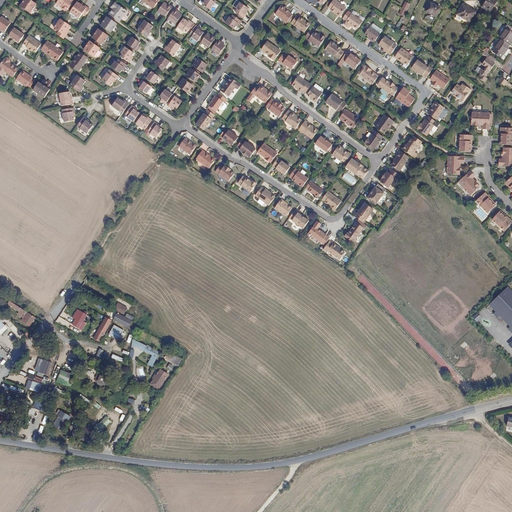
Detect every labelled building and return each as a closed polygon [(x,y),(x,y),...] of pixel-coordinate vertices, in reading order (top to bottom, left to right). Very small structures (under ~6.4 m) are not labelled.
[(36,4),(35,3),(30,0),(24,0),(20,6),(30,13),(36,4)] [(61,7),(67,11),(74,0),(58,0),(57,3),(62,6),(61,7)] [(142,0),(153,8),(159,0),(142,0)] [(204,0),(203,2),(201,3),(210,10),(215,3),(211,0),(204,0)] [(337,15),(338,13),(341,15),(346,8),(334,0),(333,0),(328,8),(331,9),(331,10),(337,15)] [(486,10),(487,8),(488,9),(493,0),(486,0),(482,7),(486,10)] [(493,0),(488,9),(491,11),(497,0),(493,0)] [(86,16),(91,9),(83,4),(83,5),(81,4),(77,2),(71,12),(80,18),(83,14),(86,16)] [(246,14),(244,13),(246,11),(248,8),(239,2),(235,8),(237,9),(234,11),(243,18),(246,14)] [(113,9),(112,9),(108,15),(118,21),(119,22),(123,17),(124,17),(127,12),(114,3),(112,6),(114,8),(113,9)] [(163,3),(157,11),(166,17),(172,8),(166,4),(163,3)] [(430,3),(426,11),(436,17),(440,8),(430,3)] [(470,22),(476,12),(462,4),(456,14),(470,22)] [(282,6),(276,14),(288,23),(294,16),(289,12),(290,12),(282,6)] [(183,16),(179,14),(174,10),(168,19),(177,24),(183,16)] [(358,29),(363,21),(352,13),(348,10),(343,18),(347,20),(346,21),(347,21),(345,24),(345,25),(348,27),(350,27),(352,24),(358,29)] [(428,14),(424,18),(429,23),(433,19),(428,14)] [(225,23),(233,29),(235,26),(237,24),(238,25),(241,21),(232,15),(230,17),(229,17),(225,23)] [(300,18),(297,16),(292,23),(305,32),(311,24),(306,21),(306,22),(304,20),(305,20),(300,17),(300,18)] [(101,26),(111,33),(117,24),(107,17),(101,26)] [(0,28),(2,30),(1,31),(5,33),(11,24),(1,18),(0,19),(0,28)] [(189,22),(187,21),(184,18),(177,27),(184,31),(185,30),(187,32),(194,23),(190,21),(189,22)] [(71,26),(61,19),(54,28),(59,31),(57,34),(64,39),(69,32),(67,31),(69,29),(71,26)] [(150,35),(148,34),(150,31),(153,27),(145,21),(138,31),(148,38),(150,35)] [(376,31),(378,28),(372,24),(370,27),(369,26),(364,34),(368,37),(370,39),(370,40),(373,42),(380,33),(376,31)] [(198,30),(199,28),(196,25),(189,34),(192,36),(191,38),(197,42),(203,33),(201,31),(198,30)] [(511,32),(506,28),(499,38),(500,38),(508,44),(510,41),(511,41),(511,39),(511,32)] [(25,36),(15,29),(9,36),(19,43),(25,36)] [(92,39),(102,45),(108,36),(98,29),(92,39)] [(306,37),(309,39),(309,40),(319,47),(326,37),(322,34),(321,35),(315,31),(314,32),(311,30),(306,37)] [(216,39),(210,35),(207,33),(201,41),(210,48),(216,39)] [(384,48),(388,51),(387,52),(391,54),(398,45),(385,36),(379,44),(384,48)] [(29,49),(28,50),(32,52),(33,51),(35,53),(40,45),(29,37),(24,45),(27,47),(29,49)] [(132,38),(128,45),(137,51),(139,49),(138,48),(139,45),(140,44),(132,38)] [(508,48),(508,47),(509,45),(508,44),(500,38),(494,48),(504,55),(508,48)] [(169,44),(167,47),(165,46),(163,49),(173,56),(181,46),(172,40),(169,44)] [(223,44),(218,40),(212,49),(220,55),(226,46),(223,44)] [(269,54),(271,55),(270,57),(274,60),(281,51),(268,41),(262,49),(269,54)] [(342,48),(331,41),(326,49),(339,58),(344,52),(341,49),(342,48)] [(63,53),(48,42),(42,51),(58,61),(63,53)] [(84,51),(94,57),(100,49),(90,42),(84,51)] [(122,54),(120,57),(129,63),(132,59),(131,58),(132,56),(134,54),(125,47),(121,52),(122,54)] [(402,61),(403,60),(405,62),(408,64),(414,56),(401,47),(395,56),(402,61)] [(355,56),(347,51),(339,63),(343,65),(345,62),(356,69),(361,61),(358,58),(355,56)] [(75,59),(74,59),(70,66),(78,73),(88,58),(80,53),(75,59)] [(278,60),(279,61),(282,63),(283,62),(287,65),(292,69),(297,62),(289,55),(288,57),(283,53),(278,60)] [(159,58),(157,60),(156,60),(154,63),(163,69),(165,66),(166,67),(170,62),(161,55),(159,58)] [(193,66),(201,72),(206,66),(207,64),(199,57),(193,66)] [(4,60),(0,65),(0,68),(13,78),(18,71),(15,69),(10,66),(9,65),(10,63),(10,60),(7,58),(5,60),(4,60)] [(484,82),(487,79),(488,78),(486,77),(488,73),(487,72),(488,70),(490,71),(495,63),(493,62),(487,58),(482,64),(486,67),(484,71),(482,69),(479,73),(481,74),(479,78),(484,82)] [(422,63),(423,62),(418,59),(412,67),(412,68),(415,70),(417,70),(419,72),(418,73),(421,75),(422,74),(426,77),(432,68),(429,65),(428,67),(422,63)] [(115,61),(111,67),(120,74),(122,71),(124,69),(125,69),(127,66),(118,60),(116,62),(115,61)] [(372,85),(378,77),(371,72),(369,71),(371,69),(366,66),(359,76),(372,85)] [(186,76),(194,82),(198,76),(200,73),(192,68),(186,76)] [(113,82),(115,79),(117,80),(119,77),(109,70),(101,80),(110,87),(113,82)] [(26,87),(27,86),(30,88),(34,81),(31,80),(32,78),(22,71),(16,80),(26,87)] [(158,76),(151,71),(149,73),(147,75),(146,75),(144,77),(154,83),(158,76)] [(443,89),(450,80),(436,71),(430,80),(443,89)] [(302,90),(305,93),(311,85),(298,75),(291,85),(292,86),(293,85),(302,91),(302,90)] [(77,76),(70,86),(80,93),(82,89),(81,89),(83,86),(86,81),(77,76)] [(178,86),(186,92),(190,87),(193,84),(184,78),(178,86)] [(390,82),(389,83),(382,78),(377,85),(379,86),(389,93),(394,96),(398,89),(394,86),(395,85),(390,82)] [(140,83),(141,84),(139,86),(138,88),(146,94),(151,87),(142,80),(140,83)] [(229,96),(236,87),(227,81),(220,90),(229,96)] [(50,90),(39,82),(33,90),(45,98),(50,90)] [(463,100),(469,91),(458,83),(452,91),(455,93),(455,94),(458,96),(459,95),(460,96),(459,97),(463,100)] [(315,102),(322,93),(313,86),(307,94),(311,98),(310,99),(315,102)] [(411,92),(404,87),(396,98),(409,107),(415,99),(409,94),(411,92)] [(259,91),(255,88),(252,93),(251,94),(254,97),(254,98),(263,104),(270,95),(267,93),(267,94),(264,91),(264,90),(261,88),(259,91)] [(162,102),(165,105),(172,95),(165,90),(159,98),(161,99),(163,101),(162,102)] [(62,106),(73,105),(73,101),(71,101),(70,98),(69,93),(59,94),(62,106)] [(225,103),(227,100),(219,94),(217,97),(216,97),(210,105),(217,111),(224,102),(225,103)] [(336,109),(340,112),(347,103),(343,100),(342,101),(331,94),(325,102),(335,110),(336,109)] [(174,108),(176,110),(177,109),(182,102),(174,96),(168,106),(171,108),(172,107),(174,108)] [(118,98),(112,106),(123,114),(130,104),(126,102),(125,103),(123,101),(118,98)] [(274,102),(271,99),(266,106),(270,109),(269,109),(279,116),(285,108),(282,106),(278,103),(275,101),(274,102)] [(429,113),(437,119),(444,109),(435,102),(430,109),(431,110),(429,113)] [(128,116),(128,118),(134,122),(140,113),(137,111),(134,109),(135,108),(132,106),(126,114),(128,116)] [(64,122),(74,120),(73,115),(73,112),(74,111),(74,108),(62,110),(64,122)] [(212,119),(214,115),(207,110),(205,114),(204,114),(196,124),(204,131),(207,127),(209,127),(210,125),(210,123),(212,120),(212,119)] [(292,113),(288,110),(282,119),(296,128),(297,127),(298,128),(302,122),(301,121),(302,120),(298,117),(295,115),(295,114),(292,112),(292,113)] [(339,118),(353,128),(360,120),(345,110),(339,118)] [(388,127),(391,122),(393,123),(394,121),(384,114),(375,127),(383,133),(388,127)] [(485,130),(492,130),(493,115),(484,114),(478,114),(474,114),(474,126),(485,127),(485,130)] [(142,128),(144,127),(146,129),(152,120),(149,118),(149,119),(146,117),(143,115),(136,123),(142,128)] [(87,119),(84,117),(77,127),(87,134),(93,125),(89,122),(86,120),(87,119)] [(419,124),(416,128),(427,135),(434,125),(433,124),(427,120),(425,119),(422,124),(421,125),(419,124)] [(310,123),(306,120),(298,130),(302,133),(303,132),(312,139),(319,129),(310,122),(310,123)] [(150,134),(156,138),(163,129),(160,127),(157,125),(158,124),(155,122),(148,131),(152,133),(150,134)] [(237,137),(225,128),(219,136),(231,145),(237,137)] [(511,129),(503,129),(503,135),(505,135),(504,146),(511,145),(511,129)] [(380,139),(383,136),(374,130),(371,133),(372,134),(369,138),(368,138),(365,143),(375,150),(378,146),(377,145),(381,140),(380,139)] [(414,150),(415,151),(423,141),(415,135),(412,138),(411,138),(406,145),(405,145),(402,148),(411,154),(414,150)] [(462,152),(472,152),(473,142),(474,142),(474,136),(462,136),(462,152)] [(329,143),(326,141),(321,137),(316,145),(328,153),(328,152),(330,153),(334,148),(332,147),(333,145),(329,143)] [(247,141),(243,138),(237,147),(241,149),(240,150),(243,152),(243,153),(247,156),(247,155),(250,157),(256,150),(246,143),(247,141)] [(191,155),(197,147),(186,139),(180,147),(191,155)] [(247,142),(256,149),(258,146),(250,139),(247,142)] [(278,153),(264,144),(257,153),(264,158),(265,157),(268,160),(271,162),(278,153)] [(343,150),(344,149),(340,146),(333,155),(342,162),(343,161),(345,163),(348,160),(352,155),(349,152),(348,153),(343,150)] [(511,149),(506,149),(506,154),(506,158),(505,161),(502,160),(501,168),(511,168),(511,149)] [(215,160),(203,151),(196,159),(209,168),(215,160)] [(407,159),(408,156),(401,151),(396,157),(397,158),(395,160),(391,165),(399,170),(407,159)] [(465,158),(449,157),(448,166),(447,167),(447,172),(448,172),(448,176),(460,177),(460,172),(460,168),(461,165),(464,165),(465,158)] [(290,168),(278,158),(273,165),(277,167),(276,168),(285,175),(290,168)] [(358,164),(352,159),(346,168),(356,175),(363,167),(359,164),(358,164)] [(229,182),(235,174),(231,171),(228,169),(229,168),(226,166),(224,166),(223,168),(220,166),(215,172),(229,182)] [(395,178),(397,180),(401,176),(390,168),(387,172),(386,171),(384,174),(383,174),(380,177),(381,178),(379,181),(388,187),(395,178)] [(299,171),(296,169),(290,176),(294,179),(293,179),(302,187),(309,179),(299,172),(299,171)] [(482,189),(478,185),(476,183),(474,181),(477,178),(471,173),(460,184),(466,190),(466,191),(470,195),(472,197),(482,189)] [(247,179),(244,177),(239,183),(251,192),(258,184),(254,181),(253,182),(248,178),(247,179)] [(318,197),(323,190),(311,181),(307,187),(310,189),(309,190),(318,197)] [(384,194),(383,193),(386,190),(378,185),(373,191),(371,195),(368,198),(376,204),(384,194)] [(265,190),(262,188),(256,196),(269,205),(275,197),(269,193),(270,192),(266,189),(265,190)] [(335,210),(342,201),(328,191),(323,199),(325,201),(324,202),(328,205),(329,204),(332,206),(331,207),(335,210)] [(489,215),(497,208),(490,200),(491,199),(487,195),(478,203),(489,215)] [(287,216),(293,208),(288,205),(284,202),(284,201),(282,199),(276,208),(287,216)] [(490,200),(497,208),(498,207),(491,199),(490,200)] [(356,211),(353,215),(363,223),(373,210),(365,203),(358,212),(356,211)] [(299,214),(295,211),(290,218),(293,220),(296,223),(297,225),(299,227),(301,227),(304,229),(310,221),(304,217),(301,215),(299,213),(299,214)] [(509,220),(501,213),(494,221),(507,232),(511,225),(511,220),(510,219),(509,220)] [(353,243),(364,229),(356,224),(349,234),(348,233),(345,237),(353,243)] [(325,245),(328,241),(330,238),(318,229),(313,236),(325,245)] [(333,244),(330,241),(329,242),(345,253),(337,247),(338,246),(334,244),(333,244)] [(328,252),(339,260),(345,253),(329,242),(325,248),(329,251),(328,252)] [(511,290),(508,287),(490,305),(496,312),(494,314),(497,318),(500,316),(511,329),(511,341),(508,345),(511,348),(511,290)] [(22,321),(31,327),(37,318),(9,301),(8,304),(25,316),(22,321)] [(128,308),(118,303),(114,309),(124,315),(128,308)] [(85,323),(89,316),(77,309),(72,318),(79,321),(77,325),(85,330),(88,325),(85,323)] [(132,321),(117,313),(113,320),(128,328),(132,321)] [(477,313),(473,318),(477,322),(482,317),(477,313)] [(112,321),(106,317),(93,339),(100,342),(112,321)] [(124,330),(114,325),(109,335),(118,340),(124,330)] [(159,353),(133,339),(131,345),(151,355),(147,364),(152,366),(159,353)] [(178,366),(182,359),(168,352),(164,358),(178,366)] [(52,363),(43,360),(40,372),(49,375),(52,363)] [(68,383),(72,374),(61,369),(57,378),(68,383)] [(169,375),(160,370),(150,385),(159,391),(169,375)] [(99,374),(96,382),(105,385),(107,377),(99,374)] [(29,389),(37,392),(40,384),(32,381),(29,389)] [(24,404),(26,395),(8,391),(6,400),(24,404)] [(36,399),(32,408),(40,411),(44,403),(36,399)] [(72,418),(61,411),(58,417),(53,426),(62,432),(72,418)] [(99,433),(111,421),(106,416),(94,429),(99,433)] [(34,431),(42,433),(44,426),(36,424),(34,431)]
